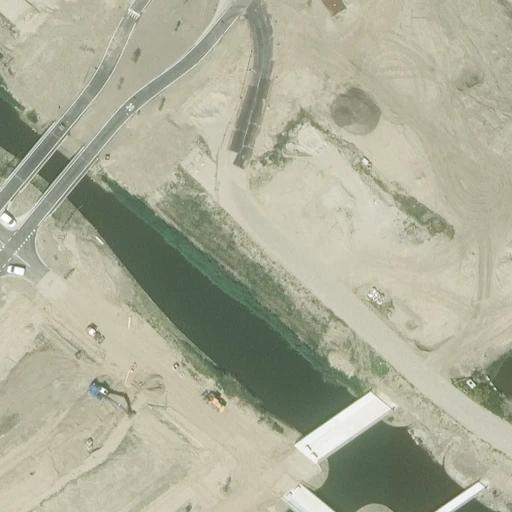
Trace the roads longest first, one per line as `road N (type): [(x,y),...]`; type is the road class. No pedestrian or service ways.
road 1 (tertiary): [(7,250),(130,105),(188,60),(244,0)]
road 2 (track): [(424,371),(183,156)]
road 3 (tertiary): [(141,0),(97,82),(0,200)]
road 4 (residential): [(228,193),(259,70),(259,30),(247,0)]
road 5 (residential): [(0,500),(68,451),(138,372)]
road 6 (residential): [(138,372),(7,250)]
road 7 (residential): [(234,444),(138,372)]
